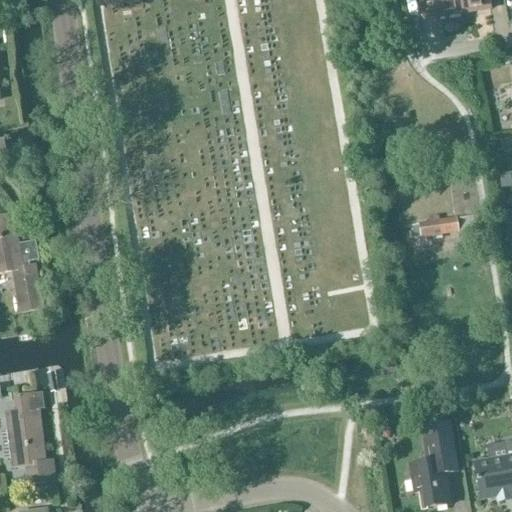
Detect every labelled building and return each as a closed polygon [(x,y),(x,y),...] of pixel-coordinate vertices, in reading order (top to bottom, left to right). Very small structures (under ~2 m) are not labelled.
[(430,0),(434,20),(462,16),(459,0),(430,0)] [(459,0),(462,16),(490,11),(488,0),(459,0)] [(0,164),(9,163),(4,141),(0,141),(0,164)] [(43,311),(35,268),(22,271),(13,217),(0,219),(0,275),(12,273),(20,316),(43,311)] [(8,433),(1,434),(5,462),(12,461),(13,471),(28,469),(29,476),(27,476),(28,485),(53,482),(51,465),(45,466),(39,412),(43,411),(41,397),(15,401),(17,414),(6,415),(8,433)] [(445,476),(458,474),(449,425),(420,430),(426,465),(409,468),(414,496),(422,494),(425,511),(450,507),(445,476)] [(480,502),(511,496),(511,442),(504,444),(507,460),(474,466),(480,502)]
